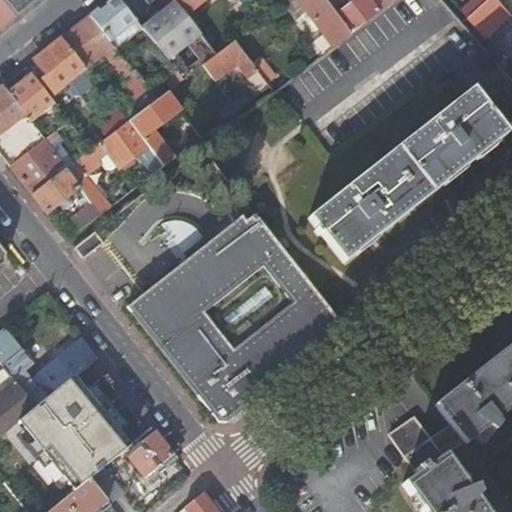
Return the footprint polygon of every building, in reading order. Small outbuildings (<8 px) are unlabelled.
[(0,0),(0,24),(16,12),(6,0),(0,0)] [(6,0),(16,12),(31,0),(6,0)] [(110,0),(101,7),(88,18),(114,51),(142,29),(118,0),(110,0)] [(171,0),(184,16),(203,0),(247,0),(248,2),(250,0),(171,0)] [(306,59),(310,65),(350,34),(335,15),(323,0),(287,0),(282,4),(299,26),(308,19),(319,33),(310,40),(318,50),(306,59)] [(354,0),(335,15),(350,34),(394,0),(354,0)] [(496,0),(488,0),(467,20),(484,39),(509,15),(503,8),(496,0)] [(171,6),(142,29),(159,51),(182,80),(190,74),(175,54),(178,52),(186,45),(202,65),(215,55),(184,16),(174,3),(171,6)] [(118,85),(140,114),(158,100),(135,74),(134,75),(116,52),(114,51),(88,18),(74,29),(61,39),(85,69),(105,54),(125,80),(118,85)] [(45,52),(33,61),(57,91),(85,69),(61,39),(45,52)] [(202,65),(214,81),(232,68),(236,65),(239,70),(247,79),(249,77),(255,85),(261,86),(264,91),(269,87),(266,83),(251,64),(233,41),(215,55),(202,65)] [(182,80),(159,51),(148,60),(171,88),(182,80)] [(260,56),(251,64),(266,83),(275,76),(260,56)] [(29,121),(53,103),(31,76),(20,86),(8,95),(29,121)] [(0,155),(9,167),(44,141),(37,133),(29,121),(8,95),(1,87),(0,87),(0,155)] [(344,263),(506,134),(471,89),(307,219),(316,229),(313,232),(317,236),(320,234),(344,263)] [(146,147),(162,168),(175,159),(153,131),(180,111),(167,94),(158,100),(140,114),(128,123),(146,147)] [(32,196),(66,170),(66,169),(48,147),(65,134),(70,141),(77,135),(68,123),(44,141),(9,167),(32,196)] [(120,167),(146,147),(128,123),(90,151),(66,169),(66,170),(80,188),(92,203),(101,215),(109,209),(84,177),(101,163),(98,160),(108,152),(111,156),(120,167)] [(107,159),(111,156),(108,152),(98,160),(101,163),(107,159)] [(116,170),(120,167),(111,156),(107,159),(116,170)] [(66,199),(80,188),(66,170),(32,196),(46,214),(58,205),(66,199)] [(69,204),(66,199),(58,205),(62,210),(69,204)] [(226,423),(345,330),(254,215),(246,221),(242,215),(223,230),(126,305),(217,421),(226,423)] [(73,248),(83,260),(103,244),(94,232),(73,248)] [(96,358),(81,338),(31,379),(24,371),(33,364),(0,322),(0,364),(3,368),(35,407),(62,385),(96,358)] [(511,345),(435,404),(451,425),(463,441),(466,444),(511,408),(511,345)] [(110,376),(96,358),(62,385),(76,404),(110,376)] [(0,434),(30,411),(35,407),(3,368),(0,370),(0,434)] [(131,373),(7,472),(38,511),(41,511),(164,415),(131,373)] [(35,407),(30,411),(47,433),(52,429),(49,425),(76,404),(62,385),(35,407)] [(30,411),(0,434),(0,463),(7,472),(15,466),(7,457),(14,451),(15,452),(40,432),(43,436),(47,433),(30,411)] [(460,477),(444,455),(432,438),(416,416),(389,435),(417,474),(403,485),(422,511),(484,511),(474,498),(478,495),(474,487),(470,472),(460,477)] [(432,438),(444,455),(454,447),(463,441),(451,425),(442,431),(432,438)] [(136,440),(130,445),(134,449),(127,455),(144,477),(171,455),(154,433),(140,444),(136,440)] [(101,468),(88,479),(108,503),(121,493),(101,468)] [(52,509),(47,511),(99,511),(109,504),(108,503),(88,479),(74,490),(52,509)] [(216,511),(201,492),(182,508),(184,511),(216,511)]
